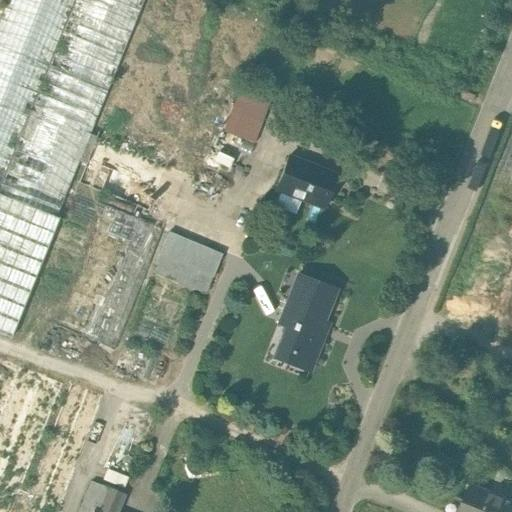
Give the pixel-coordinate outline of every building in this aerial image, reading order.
[(4,0),(0,12),(0,154),(61,0),(4,0)] [(74,0),(0,190),(0,331),(11,336),(142,0),(74,0)] [(266,112),(235,100),(222,133),(253,145),(266,112)] [(155,199),(169,162),(98,135),(81,182),(136,202),(140,193),(155,199)] [(313,168),(288,159),(276,190),(302,199),(313,168)] [(334,176),(313,168),(302,199),(323,207),(334,176)] [(104,208),(102,215),(113,220),(108,232),(130,241),(91,340),(115,349),(162,230),(104,208)] [(222,254),(169,233),(160,256),(213,277),(222,254)] [(336,290),(298,276),(280,323),(287,326),(279,349),(314,362),(323,338),(319,337),(336,290)] [(0,511),(55,511),(93,389),(70,382),(40,482),(27,469),(55,375),(0,358),(0,511)] [(115,511),(122,495),(103,487),(93,511),(81,507),(78,511),(115,511)] [(511,511),(511,502),(470,487),(460,511),(511,511)]
